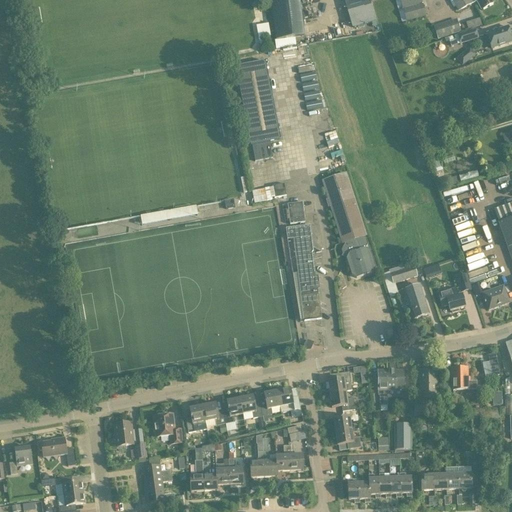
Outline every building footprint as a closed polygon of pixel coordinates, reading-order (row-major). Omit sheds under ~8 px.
[(269,0),(275,41),(304,37),(299,0),(269,0)] [(342,0),(351,29),(371,23),(372,28),(377,27),(370,2),(375,0),(342,0)] [(394,0),(401,23),(405,22),(406,23),(426,17),(421,0),(394,0)] [(451,0),(458,13),(473,4),(477,2),(481,10),(494,3),(491,0),(451,0)] [(461,33),(457,19),(448,22),(433,27),(437,41),(461,33)] [(491,50),(511,43),(511,41),(507,28),(487,34),(491,50)] [(475,30),(457,36),(460,45),(478,39),(475,30)] [(469,50),(457,59),(462,66),(475,56),(469,50)] [(280,141),(265,62),(235,67),(250,146),(252,146),(270,143),(280,141)] [(441,146),(440,142),(423,148),(431,171),(440,168),(434,148),(441,146)] [(270,143),(252,146),(255,162),(273,159),(270,143)] [(342,244),(344,244),(364,238),(366,237),(345,175),(322,182),(328,201),(326,201),(328,208),(330,207),(342,244)] [(481,181),(473,183),(476,199),(485,197),(481,181)] [(272,187),(274,198),(286,196),(284,184),(272,187)] [(254,203),(266,201),(264,190),(252,192),(254,203)] [(287,205),(290,225),(304,223),(302,203),(287,205)] [(511,203),(494,210),(511,259),(511,203)] [(141,225),(197,214),(196,205),(140,216),(141,225)] [(309,226),(286,229),(286,232),(287,239),(289,239),(293,239),(293,241),(303,322),(320,320),(312,255),(313,255),(313,254),(311,236),(310,231),(309,226)] [(458,245),(476,239),(474,234),(457,240),(458,245)] [(344,244),(344,245),(341,251),(343,255),(347,257),(346,259),(352,276),(357,279),(373,274),(376,269),(371,252),(365,249),(368,244),(367,240),(364,239),(364,238),(344,244)] [(438,265),(422,269),(424,277),(440,273),(438,265)] [(417,278),(414,267),(400,271),(383,277),(390,298),(395,297),(394,295),(397,294),(402,308),(409,306),(413,321),(429,315),(420,286),(397,294),(395,285),(417,278)] [(467,275),(455,278),(460,294),(471,291),(467,275)] [(504,287),(484,294),(490,311),(510,304),(504,287)] [(442,309),(448,307),(450,313),(452,313),(452,315),(458,313),(458,311),(466,309),(462,296),(457,297),(455,290),(438,295),(442,309)] [(491,371),(486,372),(487,379),(492,378),(492,377),(500,376),(496,354),(488,356),(491,371)] [(451,391),(476,391),(476,382),(470,382),(470,378),(467,378),(467,369),(451,370),(451,391)] [(374,378),(374,379),(375,379),(375,380),(376,381),(377,381),(378,382),(378,392),(379,392),(379,397),(380,397),(380,406),(387,406),(387,391),(387,372),(378,372),(378,374),(377,374),(376,375),(375,375),(375,376),(375,377),(374,377),(374,378)] [(404,372),(387,372),(387,391),(404,391),(404,372)] [(428,410),(428,372),(419,372),(419,399),(413,399),(414,412),(414,422),(424,422),(423,410),(428,410)] [(436,372),(428,372),(428,410),(434,410),(434,403),(438,403),(438,400),(437,400),(436,372)] [(350,384),(349,373),(330,376),(331,382),(327,383),(329,395),(345,393),(351,392),(350,384)] [(290,389),(275,392),(279,408),(280,414),(290,412),(292,419),(301,417),(298,399),(292,400),(290,389)] [(264,399),(258,400),(260,406),(262,418),(271,416),(270,410),(279,408),(275,392),(263,395),(264,399)] [(341,408),(342,413),(354,411),(354,408),(353,402),(352,399),(346,400),(345,393),(329,395),(331,409),(341,408)] [(492,406),(501,406),(501,393),(492,393),(492,406)] [(458,410),(458,396),(446,396),(447,411),(458,410)] [(252,397),(239,400),(242,415),(250,414),(252,413),(253,420),(262,418),(260,406),(258,400),(252,401),(252,397)] [(227,413),(223,413),(225,425),(234,423),(232,417),(242,415),(239,400),(225,402),(227,413)] [(214,405),(201,407),(204,422),(214,420),(215,427),(219,426),(220,434),(227,433),(225,425),(223,413),(216,415),(214,405)] [(196,431),(195,424),(204,422),(201,407),(188,410),(190,419),(185,421),(187,432),(196,431)] [(332,420),(334,433),(351,431),(349,422),(352,421),(353,423),(358,422),(357,416),(355,417),(354,411),(342,413),(343,419),(332,420)] [(182,444),(180,431),(174,431),(172,416),(153,418),(155,439),(170,437),(171,446),(182,444)] [(147,459),(145,444),(133,445),(130,424),(114,426),(116,448),(134,446),(136,461),(147,459)] [(412,452),(411,425),(394,426),(394,452),(412,452)] [(301,433),(299,427),(287,430),(289,436),(301,433)] [(339,452),(360,449),(358,439),(352,440),(351,431),(334,433),(336,447),(338,446),(339,452)] [(378,452),(388,452),(388,439),(377,439),(378,452)] [(56,442),(43,444),(44,452),(42,452),(43,459),(66,456),(68,468),(75,467),(73,449),(65,450),(64,440),(56,441),(56,442)] [(277,478),(277,473),(275,456),(269,456),(269,454),(268,454),(267,447),(267,440),(262,440),(262,447),(264,478),(277,478)] [(264,478),(262,447),(257,447),(257,453),(258,462),(250,463),(250,479),(264,478)] [(277,473),(289,472),(288,447),(283,447),(283,453),(285,453),(285,456),(275,456),(277,473)] [(293,447),(288,447),(289,472),(303,472),(302,455),(292,456),(292,453),(294,453),(293,447)] [(17,475),(16,468),(32,466),(30,449),(14,451),(16,463),(9,464),(10,476),(17,475)] [(216,476),(217,487),(229,486),(228,461),(223,461),(223,465),(215,466),(215,471),(216,476)] [(233,461),(228,461),(229,486),(243,486),(242,469),(234,470),(233,461)] [(190,493),(204,493),(202,467),(202,462),(196,462),(195,462),(195,477),(190,477),(190,493)] [(142,469),(144,481),(171,477),(170,472),(160,473),(159,466),(142,469)] [(217,492),(217,487),(216,476),(208,476),(208,467),(202,467),(204,493),(217,492)] [(389,478),(384,479),(384,475),(379,476),(379,479),(380,479),(381,495),(385,495),(386,499),(391,499),(391,495),(390,478),(389,478)] [(389,478),(390,478),(391,495),(396,495),(396,499),(401,498),(401,495),(401,478),(400,478),(394,479),(394,475),(389,475),(389,478)] [(405,475),(400,475),(400,478),(401,478),(401,495),(406,495),(407,498),(412,498),(411,478),(405,478),(405,475)] [(458,475),(446,476),(446,491),(459,491),(458,475)] [(459,491),(471,490),(470,475),(458,475),(459,491)] [(369,483),(370,483),(370,496),(375,496),(375,499),(381,499),(381,495),(380,479),(379,479),(374,479),(374,476),(368,476),(369,483)] [(434,492),(433,476),(421,477),(421,492),(434,492)] [(446,476),(433,476),(434,492),(446,491),(446,476)] [(144,481),(145,493),(163,490),(162,484),(172,483),(171,477),(144,481)] [(62,486),(63,496),(83,493),(81,483),(69,485),(68,478),(55,480),(55,487),(62,486)] [(358,480),(358,484),(359,484),(360,501),(365,501),(365,504),(370,504),(370,496),(370,483),(369,483),(364,483),(363,483),(363,480),(358,480)] [(354,505),(360,505),(360,501),(359,484),(358,484),(353,484),(353,481),(348,481),(349,501),(354,501),(354,505)] [(147,505),(174,501),(173,495),(163,497),(163,490),(145,493),(147,505)] [(58,508),(58,511),(72,511),(71,507),(84,505),(83,493),(63,496),(65,507),(58,508)] [(35,510),(33,503),(21,505),(22,511),(35,510)]
